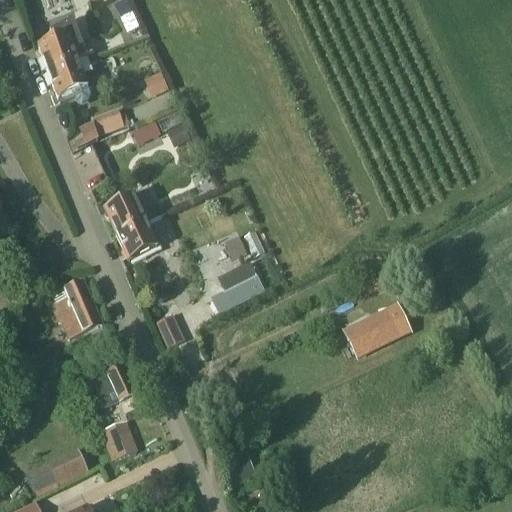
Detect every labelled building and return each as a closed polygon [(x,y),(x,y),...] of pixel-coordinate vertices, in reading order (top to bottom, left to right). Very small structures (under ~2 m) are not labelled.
[(126,7),(116,13),(130,38),(139,33),(126,7)] [(84,61),(70,25),(64,27),(54,33),(57,42),(36,50),(46,76),(76,65),(76,64),(84,61)] [(46,76),(56,102),(73,96),(76,106),(78,107),(79,108),(82,108),(85,108),(87,107),(89,104),(89,102),(89,100),(76,65),(46,76)] [(160,76),(143,84),(151,101),(168,93),(160,76)] [(96,142),(128,130),(123,116),(77,133),(81,142),(73,145),(76,152),(97,144),(96,142)] [(168,137),(174,152),(176,151),(189,145),(183,130),(168,137)] [(189,145),(176,151),(182,163),(195,157),(189,145)] [(144,228),(132,200),(102,213),(114,241),(144,228)] [(156,256),(144,228),(114,241),(126,269),(156,256)] [(225,248),(234,265),(247,259),(239,241),(225,248)] [(221,295),(207,302),(215,318),(231,310),(262,294),(255,279),(248,266),(217,282),(215,283),(221,295)] [(102,330),(83,286),(49,300),(56,316),(53,317),(58,328),(61,327),(68,344),(102,330)] [(357,354),(399,330),(390,315),(348,340),(357,354)] [(165,354),(184,345),(172,319),(153,328),(165,354)] [(136,399),(122,369),(92,383),(100,401),(96,402),(100,410),(104,408),(106,413),(136,399)] [(113,413),(102,417),(108,433),(119,429),(113,413)] [(108,433),(99,437),(100,440),(110,466),(136,456),(125,426),(119,429),(108,433)] [(255,484),(241,449),(229,453),(236,471),(225,476),(232,491),(242,487),(243,489),(255,484)] [(24,478),(35,500),(89,474),(78,451),(24,478)]
